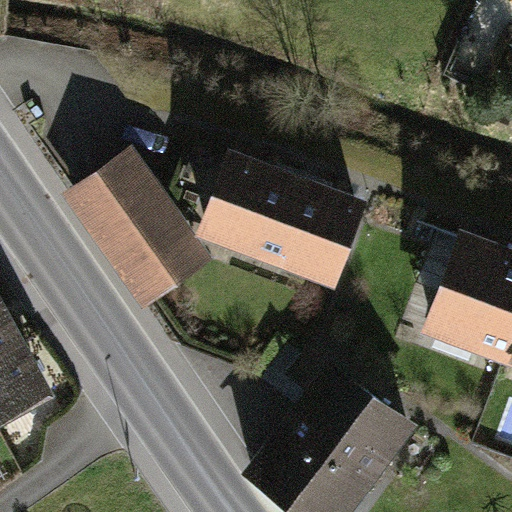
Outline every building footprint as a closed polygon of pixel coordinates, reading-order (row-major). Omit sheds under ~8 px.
[(128,153),(75,190),(146,293),(174,273),(139,222),(164,205),(128,153)] [(231,156),(207,223),(331,269),(356,203),(323,190),(325,186),(279,168),(278,173),(231,156)] [(464,236),(432,320),(506,347),(511,329),(511,248),(510,253),(464,236)] [(0,314),(0,408),(39,386),(0,314)] [(332,364),(253,468),(313,511),(337,511),(406,420),(332,364)]
